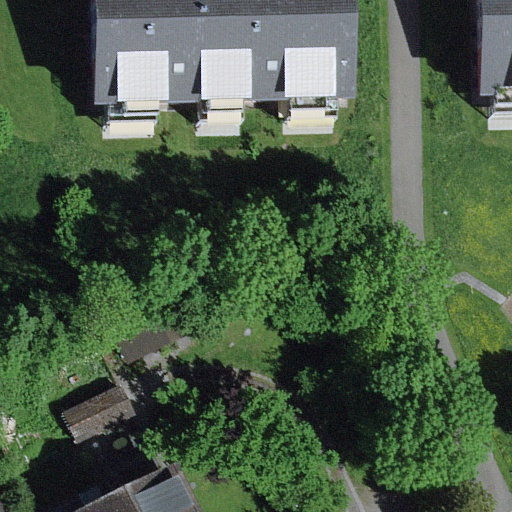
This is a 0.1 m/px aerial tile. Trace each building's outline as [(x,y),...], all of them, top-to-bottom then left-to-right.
[(95,0),(99,114),(362,107),(358,0),(95,0)] [(511,0),(485,0),(488,104),(511,104),(511,0)] [(115,311),(138,358),(227,315),(204,267),(115,311)] [(26,431),(41,461),(145,410),(131,380),(26,431)] [(204,511),(180,462),(77,511),(204,511)] [(0,473),(0,511),(27,511),(7,471),(0,473)]
